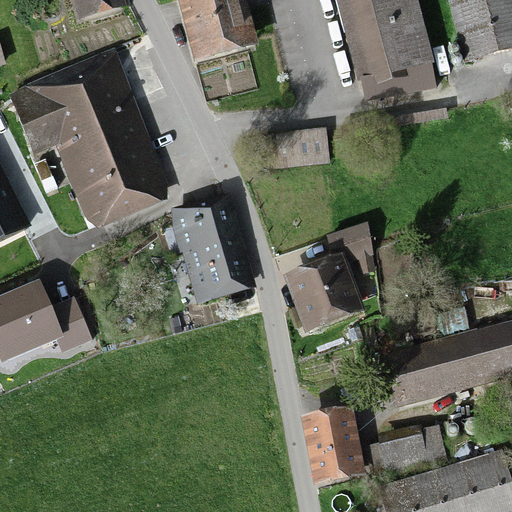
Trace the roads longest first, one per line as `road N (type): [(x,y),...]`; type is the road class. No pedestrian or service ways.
road 1 (residential): [(316,511),(241,205),(145,0)]
road 2 (track): [(312,0),(332,53),(332,98),(307,113),(205,125)]
